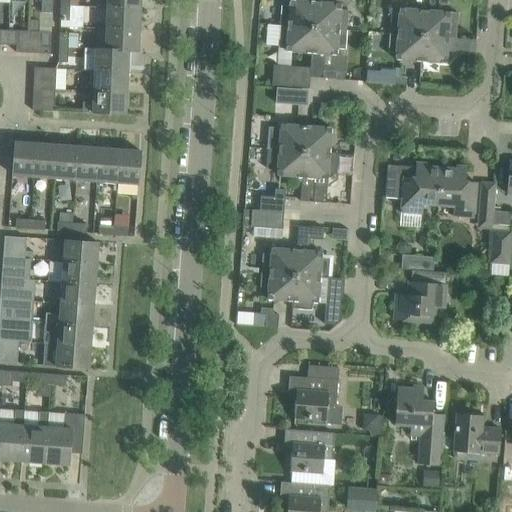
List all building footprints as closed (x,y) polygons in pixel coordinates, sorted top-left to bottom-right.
[(41,0),(41,12),(52,13),(52,0),(41,0)] [(140,10),(140,0),(107,0),(108,8),(140,10)] [(314,28),(316,3),(290,1),(290,7),(282,6),(280,25),(280,26),(314,28)] [(339,30),(339,31),(348,31),(349,11),(341,11),(341,4),(316,3),(314,28),(339,30)] [(61,6),(60,27),(83,28),(84,8),(78,7),(61,6)] [(140,31),(140,10),(108,8),(107,29),(140,31)] [(425,11),(400,9),(389,8),(388,14),(391,15),(389,33),(398,34),(423,36),(425,11)] [(425,11),(423,36),(449,38),(449,39),(457,39),(457,38),(456,38),(458,20),(458,13),(451,13),(425,11)] [(39,32),(39,21),(30,20),(29,31),(30,31),(29,54),(49,55),(51,32),(39,32)] [(312,54),(314,28),(280,26),(278,49),(286,49),(286,52),(312,54)] [(314,28),(312,54),(337,56),(338,49),(346,50),(348,31),(339,31),(339,30),(314,28)] [(140,31),(107,29),(97,29),(96,50),(139,52),(140,31)] [(0,45),(8,46),(9,31),(0,30),(0,45)] [(30,31),(29,31),(9,31),(8,46),(17,46),(17,53),(29,54),(30,31)] [(59,48),(68,48),(78,48),(78,34),(60,33),(59,48)] [(421,62),(423,36),(398,34),(389,33),(388,53),(396,54),(396,60),(421,62)] [(447,64),(448,39),(449,38),(423,36),(421,62),(447,64)] [(59,48),(58,63),(67,63),(68,48),(59,48)] [(139,52),(96,50),(95,71),(128,72),(129,52),(139,52)] [(474,66),(475,53),(467,53),(466,65),(474,66)] [(297,69),(285,68),(275,67),(273,87),(283,88),(284,76),(297,77),(297,69)] [(35,68),(34,90),(55,90),(56,69),(40,68),(35,68)] [(127,93),(128,72),(95,71),(94,92),(127,93)] [(323,79),(336,80),(336,72),(324,71),(323,79)] [(365,73),(364,81),(377,82),(378,74),(365,73)] [(395,76),(395,84),(406,85),(406,77),(395,76)] [(302,105),(303,90),(277,88),(276,104),(302,105)] [(34,90),(33,111),(54,112),(55,90),(34,90)] [(126,115),(127,93),(94,92),(94,103),(83,103),(83,112),(93,113),(126,115)] [(333,112),(334,104),(321,103),(320,111),(333,112)] [(304,152),(306,126),(281,125),(281,129),(269,128),(268,149),(304,152)] [(330,154),(330,153),(332,128),(306,126),(304,152),(330,154)] [(34,177),(37,144),(15,142),(12,175),(34,177)] [(55,178),(57,145),(37,144),(34,177),(55,178)] [(76,180),(78,147),(57,145),(55,178),(76,180)] [(97,182),(99,149),(78,147),(76,180),(97,182)] [(117,183),(120,150),(99,149),(97,182),(117,183)] [(303,178),(304,152),(268,149),(266,168),(277,170),(277,176),(303,178)] [(139,185),(142,152),(120,150),(117,183),(139,185)] [(338,154),(330,153),(330,154),(304,152),(303,178),(315,179),(313,202),(326,203),(326,195),(328,180),(329,173),(336,174),(338,154)] [(388,165),(385,197),(402,199),(401,212),(421,214),(422,214),(423,205),(438,206),(441,168),(426,167),(427,164),(416,163),(416,167),(388,165)] [(474,218),(475,203),(477,183),(466,182),(467,167),(456,167),(456,169),(441,168),(438,206),(454,207),(453,216),(474,218)] [(480,188),(478,218),(493,220),(493,211),(494,211),(496,189),(480,188)] [(260,212),(284,213),(286,190),(275,189),(274,198),(261,197),(260,212)] [(244,211),(243,226),(251,227),(283,230),(284,213),(260,212),(252,211),(244,211)] [(511,212),(494,211),(493,211),(493,220),(492,224),(510,226),(511,212)] [(30,229),(31,221),(16,219),(16,228),(30,229)] [(31,221),(30,229),(45,230),(45,222),(31,221)] [(58,222),(57,232),(72,233),(73,224),(58,222)] [(73,224),(72,233),(86,234),(87,225),(73,224)] [(511,232),(509,231),(510,226),(492,224),(492,230),(490,264),(510,265),(511,246),(511,232)] [(113,236),(114,227),(99,225),(99,235),(113,236)] [(114,227),(113,236),(128,237),(129,228),(114,227)] [(311,235),(310,240),(323,241),(323,236),(324,228),(311,228),(311,235)] [(4,245),(3,257),(25,259),(26,248),(27,238),(27,237),(5,236),(4,245)] [(97,264),(99,243),(66,240),(64,262),(97,264)] [(295,276),(297,250),(272,248),(271,255),(263,254),(261,273),(269,273),(269,274),(295,276)] [(297,250),(295,276),(321,278),(327,279),(328,260),(321,259),(322,252),(297,250)] [(433,272),(434,258),(402,255),(401,270),(433,272)] [(2,270),(2,278),(30,280),(31,260),(25,259),(3,257),(2,270)] [(95,285),(97,264),(64,262),(63,283),(95,285)] [(269,274),(269,273),(261,273),(261,274),(262,274),(260,293),(268,293),(268,300),(292,301),(293,301),(295,276),(269,274)] [(319,303),(321,278),(295,276),(293,301),(292,301),(292,310),(293,309),(312,311),(312,303),(319,303)] [(1,287),(0,298),(0,299),(34,302),(35,281),(30,280),(2,278),(1,287)] [(446,285),(429,284),(409,282),(408,295),(399,295),(398,303),(395,302),(394,320),(434,323),(435,308),(445,309),(446,285)] [(94,306),(95,285),(63,283),(61,304),(94,306)] [(343,296),(327,295),(324,324),(336,325),(341,321),(343,296)] [(0,319),(32,322),(34,302),(0,299),(0,319)] [(92,327),(94,306),(61,304),(60,314),(46,313),(45,323),(92,327)] [(273,314),(273,309),(261,308),(260,314),(267,315),(265,327),(278,328),(279,315),(273,314)] [(31,343),(32,322),(0,319),(0,341),(19,343),(31,343)] [(91,348),(92,327),(45,323),(43,344),(44,344),(91,348)] [(0,341),(0,361),(17,363),(19,343),(0,341)] [(89,368),(91,348),(44,344),(44,365),(60,365),(89,368)] [(1,386),(12,387),(13,372),(2,371),(1,386)] [(18,372),(17,382),(26,383),(27,373),(18,372)] [(51,375),(37,374),(27,373),(26,383),(37,383),(36,396),(46,397),(47,384),(50,384),(51,375)] [(51,375),(50,384),(65,385),(66,376),(51,375)] [(336,407),(337,401),(338,381),(289,377),(288,391),(297,392),(294,424),(295,424),(296,419),(313,420),(312,425),(326,426),(327,421),(340,422),(342,407),(336,407)] [(445,414),(433,414),(434,402),(422,401),(423,387),(413,386),(413,389),(397,388),(396,408),(394,425),(411,427),(409,440),(419,441),(418,463),(441,465),(445,414)] [(23,426),(24,411),(15,410),(14,425),(0,424),(0,460),(21,462),(23,426)] [(23,426),(21,462),(45,463),(48,428),(48,424),(49,413),(39,412),(38,427),(23,426)] [(48,428),(45,463),(70,465),(71,453),(83,454),(86,415),(64,413),(63,429),(48,428)] [(499,455),(499,449),(501,429),(482,428),(483,416),(457,414),(454,452),(480,454),(480,453),(499,455)] [(365,416),(364,433),(381,433),(381,417),(365,416)] [(334,434),(305,431),(285,430),(284,444),(292,445),(290,477),(291,477),(291,471),(323,474),(324,460),(332,460),(334,434)] [(511,463),(503,463),(502,479),(511,479),(511,463)] [(423,469),(422,486),(439,487),(440,470),(423,469)] [(327,511),(330,486),(301,484),(281,483),(280,497),(288,497),(287,511),(327,511)] [(366,511),(375,511),(377,489),(348,487),(346,511),(366,511)]
